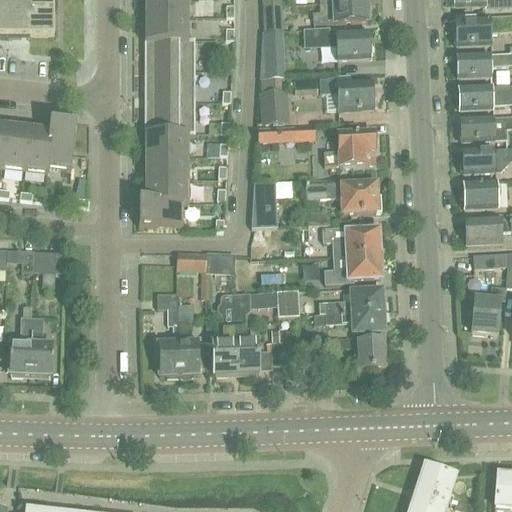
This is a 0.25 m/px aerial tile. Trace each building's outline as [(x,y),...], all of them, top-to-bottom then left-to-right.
[(29,0),(6,0),(7,41),(22,41),(22,38),(29,38),(29,0)] [(55,0),(29,0),(29,38),(53,39),(53,8),(56,8),(55,0)] [(143,0),(144,22),(188,22),(188,0),(143,0)] [(260,0),(261,11),(275,10),(274,0),(260,0)] [(454,11),(484,10),(511,8),(511,0),(453,0),(454,0),(452,2),(452,7),(454,8),(454,11)] [(320,7),(320,17),(312,17),(313,28),(334,27),(367,25),(367,21),(370,21),(369,9),(366,9),(366,5),(321,7),(320,7)] [(234,10),(225,10),(226,22),(234,22),(234,10)] [(275,10),(261,11),(263,36),(277,35),(275,10)] [(490,49),(489,37),(511,36),(511,19),(473,22),(473,24),(455,25),(456,36),(453,39),(454,45),(456,48),(456,51),(490,49)] [(144,22),(144,45),(194,45),(194,43),(188,43),(188,22),(144,22)] [(337,64),(369,62),(369,58),(371,56),(371,50),(368,49),(368,36),(342,38),(342,34),(329,35),(329,32),(305,33),(305,51),(330,50),(330,48),(336,48),(337,64)] [(234,33),(225,33),(225,45),(233,45),(234,33)] [(144,45),(144,76),(194,76),(194,45),(144,45)] [(490,70),(511,69),(511,57),(489,58),(457,60),(457,69),(455,71),(456,77),(458,79),(458,83),(490,81),(490,70)] [(232,64),(224,64),(223,76),(231,76),(232,64)] [(144,76),(144,107),(194,108),(194,76),(144,76)] [(339,115),(372,113),(371,109),(374,107),(373,101),(371,98),(370,86),(349,87),(348,81),(328,83),(328,84),(319,84),(320,99),(338,98),(339,115)] [(492,113),(492,110),(511,108),(511,89),(491,91),(491,90),(459,92),(459,101),(457,104),(457,109),(460,111),(460,115),(492,113)] [(230,95),(222,95),(222,107),(230,107),(230,95)] [(285,97),(263,98),(265,128),(286,127),(285,97)] [(144,107),(144,138),(194,139),(194,108),(144,107)] [(461,143),(461,146),(493,145),(493,135),(511,133),(511,121),(492,123),(492,122),(460,124),(461,133),(459,135),(459,141),(461,143)] [(229,127),(221,126),(220,138),(228,139),(229,127)] [(23,175),(45,178),(51,128),(49,127),(49,133),(28,131),(23,175)] [(0,172),(23,175),(28,131),(5,128),(0,172)] [(76,131),(51,128),(45,178),(47,178),(48,172),(70,174),(76,131)] [(316,145),(315,129),(293,131),(294,147),(316,145)] [(277,148),(276,132),(257,133),(258,149),(277,148)] [(341,170),(373,168),(372,155),(374,155),(374,152),(376,150),(375,142),(373,140),(373,137),(339,138),(340,156),(325,157),(325,170),(340,170),(341,170)] [(144,138),(144,161),(188,162),(188,140),(194,140),(194,139),(144,138)] [(227,148),(219,148),(219,160),(227,160),(227,148)] [(509,165),(511,165),(511,152),(493,154),(493,153),(462,155),(462,166),(459,168),(460,174),(463,177),(463,179),(494,177),(494,176),(499,176),(509,165)] [(144,161),(144,184),(188,184),(188,162),(144,161)] [(226,171),(218,170),(218,182),(226,183),(226,171)] [(144,184),(144,205),(138,205),(138,206),(188,207),(188,184),(144,184)] [(274,186),(255,187),(252,233),(276,231),(274,186)] [(343,217),(377,216),(377,213),(380,213),(379,201),(376,201),(375,188),(338,190),(337,187),(306,189),(307,204),(342,202),(343,217)] [(463,202),(464,214),(497,212),(496,187),(463,188),(461,193),(461,200),(463,202)] [(0,201),(8,203),(9,195),(0,193),(0,201)] [(225,194),(217,193),(216,205),(224,206),(225,194)] [(19,204),(31,205),(32,197),(20,196),(19,204)] [(76,202),(75,210),(88,212),(88,204),(76,202)] [(138,206),(138,231),(182,231),(182,208),(188,208),(188,207),(138,206)] [(308,230),(330,229),(329,218),(307,219),(308,230)] [(466,248),(467,250),(501,248),(500,236),(511,235),(511,219),(484,221),(484,224),(465,225),(466,235),(463,238),(463,245),(466,248)] [(223,224),(215,223),(215,236),(223,236),(223,224)] [(350,232),(330,233),(330,229),(308,230),(298,230),(299,247),(322,245),(323,247),(346,246),(347,260),(382,258),(381,246),(378,246),(378,234),(350,235),(350,232)] [(275,246),(251,247),(250,265),(276,264),(275,246)] [(33,277),(34,255),(21,255),(20,277),(33,277)] [(62,279),(63,257),(34,255),(33,277),(62,279)] [(205,275),(205,258),(176,258),(176,275),(205,275)] [(233,277),(234,260),(205,258),(205,277),(212,277),(233,277)] [(382,258),(347,260),(347,273),(324,275),(325,289),(353,287),(353,284),(380,283),(380,271),(383,270),(382,258)] [(473,273),(507,271),(508,258),(473,260),(473,273)] [(276,296),(277,313),(278,321),(299,320),(298,295),(276,296)] [(325,318),(385,315),(384,305),(381,305),(381,295),(351,296),(351,306),(318,307),(319,318),(325,318)] [(177,331),(177,328),(176,298),(156,299),(157,314),(168,314),(169,331),(177,331)] [(255,377),(258,376),(256,345),(245,345),(244,317),(247,315),(247,298),(232,298),(233,310),(235,377),(243,377),(243,380),(255,379),(255,377)] [(474,301),(471,337),(497,340),(500,304),(474,301)] [(219,317),(222,318),(223,346),(212,347),(213,378),(215,378),(215,381),(228,380),(228,378),(235,377),(233,310),(222,310),(219,311),(219,317)] [(385,315),(325,318),(325,319),(325,329),(353,328),(353,337),(383,335),(383,325),(386,325),(385,315)] [(29,379),(32,323),(21,323),(20,348),(9,348),(8,378),(11,378),(11,382),(22,382),(22,378),(29,379)] [(32,323),(29,379),(36,379),(36,382),(48,383),(48,379),(51,379),(52,349),(42,349),(42,323),(32,323)] [(198,343),(189,343),(188,328),(177,328),(177,331),(178,343),(179,382),(192,381),(192,379),(199,379),(198,343)] [(332,354),(350,352),(349,342),(331,344),(332,354)] [(166,382),(179,382),(178,343),(157,344),(158,348),(156,348),(157,361),(158,361),(159,380),(166,380),(166,382)] [(358,374),(385,373),(384,344),(357,346),(358,374)] [(294,347),(270,348),(271,370),(295,369),(294,347)] [(416,496),(447,506),(455,479),(456,479),(456,478),(424,468),(424,469),(416,496)] [(511,511),(511,478),(498,478),(498,477),(497,477),(494,511),(495,511),(511,511)] [(444,511),(447,506),(416,496),(410,511),(444,511)]
